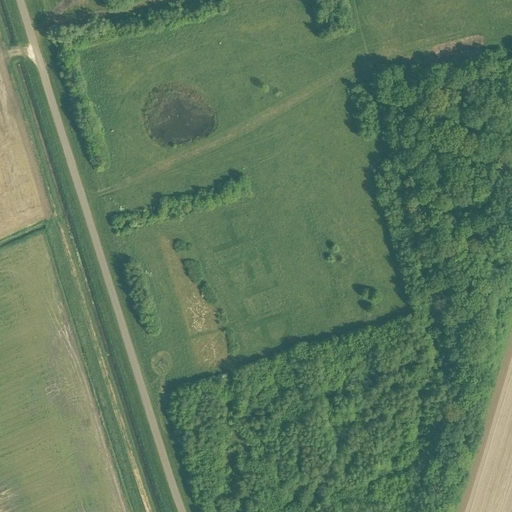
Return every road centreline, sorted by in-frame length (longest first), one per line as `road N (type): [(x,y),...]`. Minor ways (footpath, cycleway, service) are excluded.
road 1 (unclassified): [(181,511),(20,0)]
road 2 (track): [(169,0),(32,39)]
